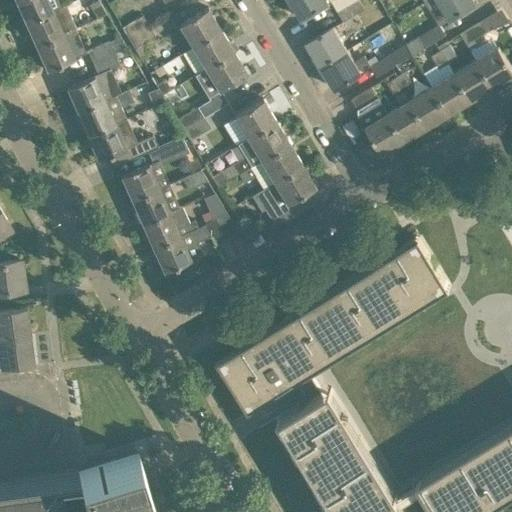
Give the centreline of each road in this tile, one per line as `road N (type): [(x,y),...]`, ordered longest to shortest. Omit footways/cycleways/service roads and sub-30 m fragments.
road 1 (residential): [(134,339),(0,100)]
road 2 (residential): [(134,339),(369,203)]
road 3 (residential): [(369,203),(245,0)]
road 4 (residential): [(229,511),(134,339)]
road 5 (residential): [(369,203),(496,129)]
